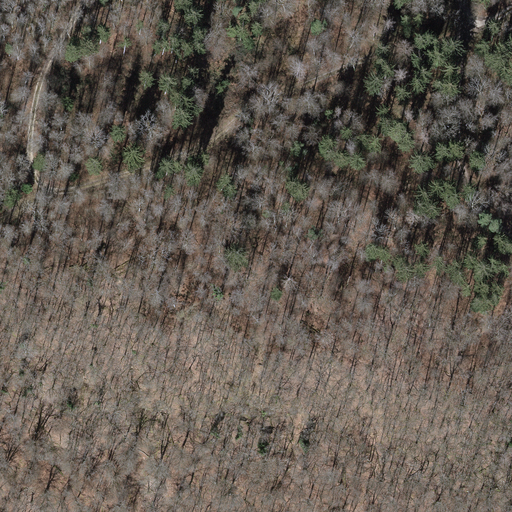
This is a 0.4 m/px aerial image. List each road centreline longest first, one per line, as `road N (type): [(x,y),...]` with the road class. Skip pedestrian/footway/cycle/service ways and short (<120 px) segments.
road 1 (track): [(466,38),(360,63),(249,112),(185,158),(27,206)]
road 2 (track): [(0,227),(27,206),(35,100),(87,0)]
road 3 (track): [(511,231),(483,215),(456,151),(466,38)]
